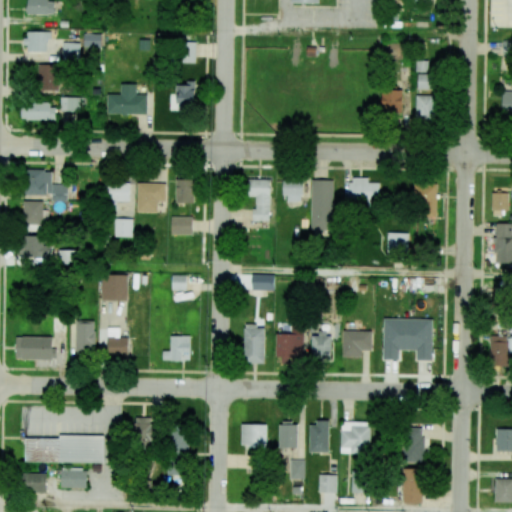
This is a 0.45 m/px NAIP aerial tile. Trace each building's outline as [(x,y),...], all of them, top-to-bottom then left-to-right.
[(53,0),(27,0),(27,14),(53,15),(53,0)] [(48,52),(48,32),(26,31),(26,51),(48,52)] [(100,47),(100,34),(83,34),(83,47),(100,47)] [(511,39),(502,40),(503,57),(511,56),(511,39)] [(80,43),(62,42),(62,60),(79,60),(80,43)] [(195,63),(195,42),(183,42),(183,63),(195,63)] [(49,64),(37,64),(38,80),(49,80),(49,64)] [(417,90),(431,90),(432,74),(418,74),(417,90)] [(195,80),(186,81),(186,85),(176,85),(177,109),(196,109),(195,80)] [(107,94),(106,113),(146,114),(147,94),(135,94),(135,84),(120,83),(120,94),(107,94)] [(381,91),(381,112),(402,112),(402,90),(381,91)] [(511,91),(502,91),(501,119),(511,119),(511,91)] [(435,118),(435,95),(415,95),(415,118),(435,118)] [(55,120),(55,102),(23,101),(23,119),(55,120)] [(51,201),(67,201),(67,184),(51,184),(51,170),(25,169),(24,194),(51,195),(51,201)] [(368,178),(349,178),(349,202),(379,203),(380,182),(368,182),(368,178)] [(175,179),(176,203),(194,202),(193,179),(175,179)] [(270,179),(248,179),(248,196),(254,196),(253,221),(269,221),(270,179)] [(302,202),(302,180),(284,179),(284,201),(302,202)] [(333,180),(311,179),(310,232),(332,233),(333,180)] [(165,183),(137,182),(136,212),(157,212),(157,201),(165,201),(165,183)] [(129,201),(129,183),(104,183),(104,201),(129,201)] [(436,216),(436,183),(415,184),(415,216),(436,216)] [(508,193),(492,193),(491,213),(508,213),(508,193)] [(42,201),(23,200),(23,223),(42,224),(42,201)] [(192,216),(171,216),(170,234),(192,234),(192,216)] [(132,237),(132,219),(115,218),(114,236),(132,237)] [(511,263),(511,223),(495,223),(494,263),(511,263)] [(408,233),(387,232),(387,257),(399,257),(399,252),(408,252),(408,233)] [(22,257),(42,258),(43,236),(23,235),(22,257)] [(77,250),(59,250),(59,264),(77,264),(77,250)] [(127,301),(127,275),(101,274),(100,300),(127,301)] [(251,290),(273,290),(274,275),(252,274),(251,290)] [(186,275),(172,275),(171,289),(186,290),(186,275)] [(432,319),(383,318),(382,359),(399,360),(399,350),(416,350),(416,360),(432,360),(432,319)] [(75,322),(75,351),(94,352),(95,322),(75,322)] [(264,363),(264,325),(244,325),(244,363),(264,363)] [(119,327),(107,327),(108,355),(128,354),(128,337),(119,337),(119,327)] [(303,357),(303,327),(291,327),(290,334),(275,334),(275,357),(303,357)] [(342,357),(361,357),(361,350),(371,350),(372,331),(342,330),(342,357)] [(330,355),(331,334),(311,333),(311,355),(330,355)] [(15,359),(51,360),(52,337),(16,336),(15,359)] [(190,336),(170,336),(170,351),(162,351),(162,360),(190,360),(190,336)] [(511,352),(511,336),(490,336),(490,366),(508,366),(508,352),(511,352)] [(152,417),(134,417),(135,440),(153,439),(152,417)] [(370,422),(341,421),(340,453),(369,454),(370,422)] [(279,447),(297,448),(297,422),(279,422),(279,447)] [(328,452),(328,422),(309,422),(309,452),(328,452)] [(240,447),(266,447),(266,424),(241,424),(240,447)] [(188,427),(169,426),(168,451),(188,451),(188,427)] [(424,462),(423,428),(403,428),(404,462),(424,462)] [(495,451),(511,451),(511,428),(496,428),(495,451)] [(104,463),(104,437),(25,436),(24,461),(104,463)] [(304,478),(304,460),(290,460),(290,478),(304,478)] [(402,503),(423,503),(422,468),(402,468),(402,503)] [(86,488),(86,470),(61,469),(60,487),(86,488)] [(23,492),(46,492),(45,473),(22,473),(23,492)] [(336,492),(336,475),(319,475),(318,492),(336,492)] [(351,492),(364,493),(364,476),(352,476),(351,492)] [(511,478),(495,478),(494,502),(511,502),(511,478)]
